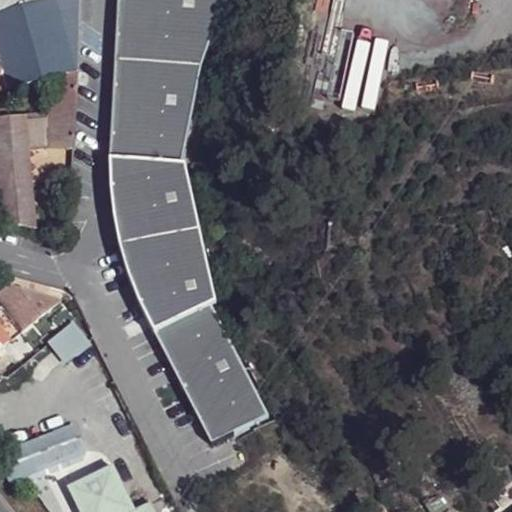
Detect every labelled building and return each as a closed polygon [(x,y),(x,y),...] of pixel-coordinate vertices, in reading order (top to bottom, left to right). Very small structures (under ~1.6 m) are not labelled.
[(0,0),(0,9),(33,0),(0,0)] [(78,71),(81,0),(33,0),(0,9),(0,90),(53,77),(78,71)] [(188,67),(223,0),(116,0),(109,68),(99,158),(98,181),(98,206),(102,224),(107,243),(114,263),(129,290),(143,316),(156,340),(212,452),(270,423),(215,312),(220,309),(179,172),(177,173),(188,67)] [(52,129),(52,132),(76,133),(78,71),(53,77),(53,117),(52,129)] [(30,119),(30,131),(52,129),(53,117),(30,119)] [(0,164),(4,223),(36,231),(30,131),(30,119),(0,120),(0,164)] [(76,133),(52,132),(51,150),(75,151),(76,133)] [(60,303),(7,287),(0,293),(0,352),(61,304),(60,303)] [(56,353),(71,370),(93,351),(77,334),(56,353)] [(84,454),(74,428),(0,453),(0,459),(1,463),(6,480),(14,478),(54,465),(84,454)] [(132,511),(112,470),(67,492),(76,511),(151,511),(149,506),(137,511),(132,511)] [(447,511),(439,501),(435,504),(427,510),(428,511),(447,511)]
